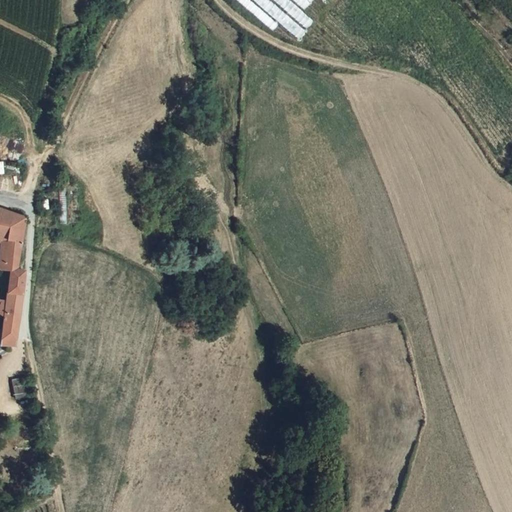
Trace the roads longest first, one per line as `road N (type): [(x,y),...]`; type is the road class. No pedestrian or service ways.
road 1 (track): [(217,0),(282,45),(411,80),(439,97),(511,186)]
road 2 (track): [(66,511),(26,344),(41,217)]
road 3 (track): [(28,201),(39,158),(57,138),(126,0)]
